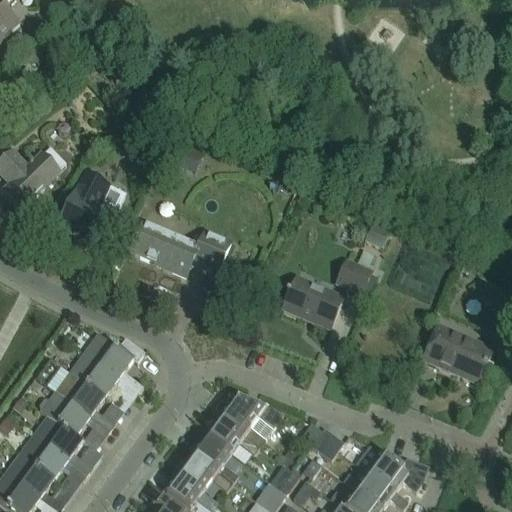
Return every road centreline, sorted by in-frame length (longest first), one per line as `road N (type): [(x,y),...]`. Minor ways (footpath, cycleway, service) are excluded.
road 1 (residential): [(421,511),(443,468),(417,429),(347,419),(219,368),(177,377)]
road 2 (residential): [(177,377),(160,343),(0,261)]
road 3 (residential): [(96,511),(170,412),(177,377)]
